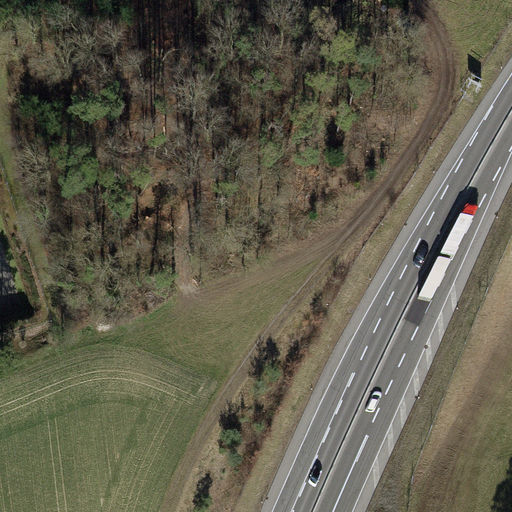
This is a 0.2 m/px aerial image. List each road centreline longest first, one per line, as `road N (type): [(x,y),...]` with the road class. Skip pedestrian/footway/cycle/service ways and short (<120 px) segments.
road 1 (track): [(166,511),(196,442),(239,376),(434,121),(445,50),(410,0)]
road 2 (trunk): [(511,92),(405,291),(304,511)]
road 3 (trunk): [(324,511),(511,131)]
